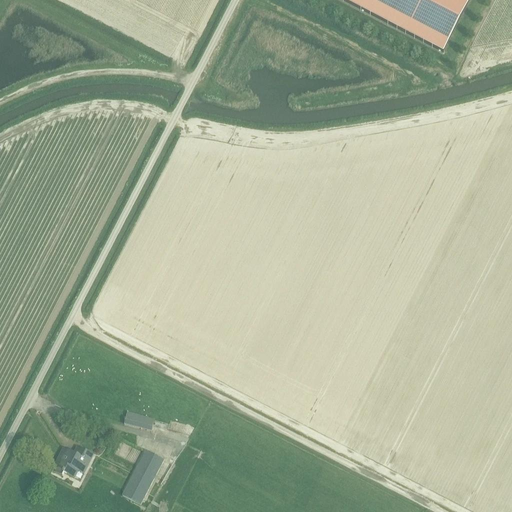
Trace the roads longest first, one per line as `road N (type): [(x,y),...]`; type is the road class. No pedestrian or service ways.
road 1 (unclassified): [(0,456),(234,0)]
road 2 (track): [(438,511),(69,321)]
road 3 (track): [(0,102),(86,73),(192,83)]
